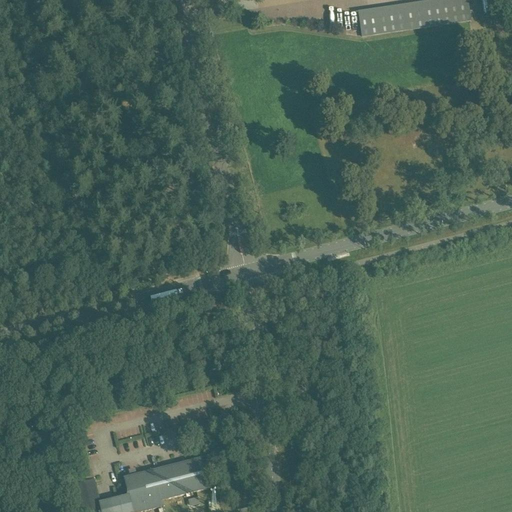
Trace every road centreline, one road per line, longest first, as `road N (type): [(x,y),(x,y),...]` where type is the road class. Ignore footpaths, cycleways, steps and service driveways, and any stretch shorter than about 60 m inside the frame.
road 1 (unclassified): [(243,273),(174,0)]
road 2 (primary): [(243,273),(511,202)]
road 3 (primary): [(0,336),(243,273)]
road 4 (unclassified): [(275,511),(243,273)]
road 5 (unknown): [(238,4),(365,0)]
